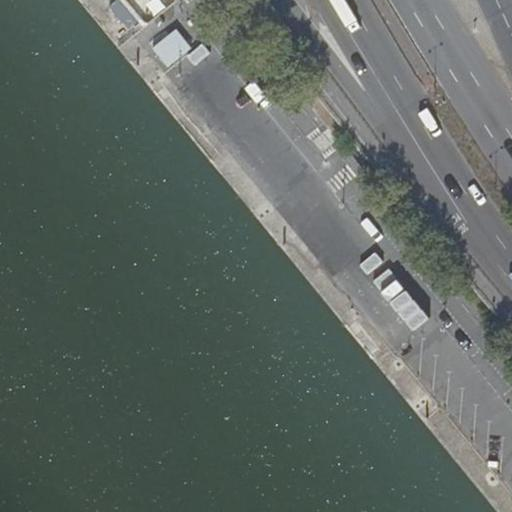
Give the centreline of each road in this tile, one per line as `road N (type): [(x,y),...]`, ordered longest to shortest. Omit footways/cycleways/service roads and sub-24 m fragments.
road 1 (primary): [(398,110),(511,250)]
road 2 (primary): [(278,0),(398,110)]
road 3 (primary): [(511,130),(425,0)]
road 4 (primary): [(334,0),(398,110)]
